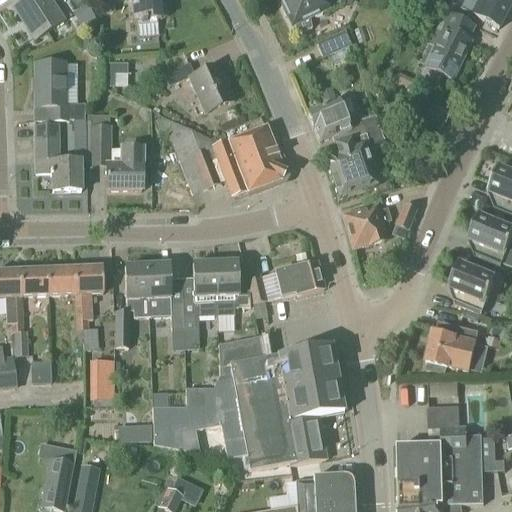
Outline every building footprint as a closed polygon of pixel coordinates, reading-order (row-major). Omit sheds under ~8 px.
[(35,43),(64,25),(48,0),(20,0),(11,6),(35,43)] [(130,0),(133,27),(160,25),(166,20),(164,8),(158,5),(157,0),(130,0)] [(349,11),(353,0),(278,0),(285,14),(284,18),(287,24),(291,25),(292,28),(312,19),(317,21),(323,18),(324,13),(329,11),(328,11),(339,6),(349,11)] [(498,32),(511,3),(511,0),(467,0),(461,12),(498,32)] [(424,69),(419,79),(422,81),(438,88),(442,80),(453,84),(472,43),(469,41),(474,30),(444,16),(436,33),(429,49),(433,51),(437,53),(429,71),(424,69)] [(327,61),(350,51),(343,35),(320,45),(327,61)] [(128,77),(128,67),(106,67),(106,90),(114,90),(114,77),(128,77)] [(193,79),(188,67),(163,79),(168,91),(188,82),(205,118),(234,105),(217,68),(193,79)] [(66,108),(66,68),(35,68),(35,113),(51,113),(51,126),(70,126),(84,125),(84,108),(66,108)] [(415,95),(417,92),(418,89),(412,86),(413,84),(397,77),(395,82),(392,87),(408,95),(409,92),(415,95)] [(380,90),(372,97),(380,107),(388,100),(380,90)] [(320,98),(325,110),(337,105),(332,94),(320,98)] [(351,134),(339,104),(337,105),(325,110),(307,117),(313,133),(315,132),(320,146),(351,134)] [(445,125),(451,113),(434,104),(428,116),(445,125)] [(109,130),(108,120),(89,120),(89,125),(85,125),(85,163),(88,163),(88,172),(106,172),(106,194),(142,194),(142,153),(121,153),(121,169),(110,169),(110,130),(109,130)] [(385,148),(376,120),(357,126),(361,140),(334,148),(338,161),(331,163),(327,170),(338,203),(377,190),(364,150),(369,148),(370,153),(385,148)] [(208,144),(161,122),(154,125),(160,140),(167,138),(191,200),(219,188),(219,186),(225,183),(232,201),(245,196),(246,198),(281,184),(284,176),(266,130),(226,146),(224,138),(213,142),(208,144)] [(59,165),(59,129),(35,130),(36,178),(52,178),(52,196),(81,195),(81,165),(59,165)] [(511,219),(511,178),(499,173),(489,198),(500,202),(495,213),(511,219)] [(407,236),(416,214),(402,209),(393,231),(407,236)] [(376,210),(344,220),(353,253),(386,244),(383,234),(381,228),(389,225),(391,225),(388,212),(378,215),(376,210)] [(501,272),(511,245),(511,232),(480,219),(469,246),(480,251),(475,261),(501,272)] [(184,335),(196,334),(196,319),(217,319),(217,301),(215,261),(201,262),(201,267),(193,267),(194,282),(182,282),(184,335)] [(229,261),(215,261),(217,301),(217,319),(233,318),(233,312),(249,312),(249,299),(239,300),(238,265),(229,266),(229,261)] [(149,322),(149,304),(147,264),(133,265),(133,270),(125,270),(127,316),(132,316),(132,323),(149,322)] [(184,335),(182,282),(170,283),(169,268),(161,269),(161,264),(147,264),(149,304),(149,322),(169,321),(170,335),(184,335)] [(300,300),(323,294),(316,266),(290,273),(290,274),(275,278),(281,302),(295,298),(296,301),(300,300)] [(481,320),(497,282),(460,267),(449,293),(460,298),(455,309),(481,320)] [(75,299),(73,299),(74,310),(86,310),(87,322),(87,325),(91,325),(90,298),(103,297),(102,271),(74,273),(75,299)] [(73,299),(75,299),(74,273),(47,274),(48,300),(73,299)] [(21,301),(48,300),(47,274),(20,275),(21,301)] [(20,275),(0,276),(0,302),(5,302),(6,328),(9,328),(9,313),(22,312),(21,301),(20,275)] [(251,309),(267,305),(261,281),(245,285),(251,309)] [(74,310),(74,322),(87,322),(86,310),(74,310)] [(9,313),(9,328),(17,328),(17,324),(22,324),(22,312),(9,313)] [(115,347),(115,352),(118,352),(129,352),(129,316),(116,316),(115,347)] [(87,322),(74,322),(75,335),(87,335),(87,325),(87,322)] [(17,328),(9,328),(10,338),(12,338),(13,361),(27,361),(26,335),(23,335),(22,324),(17,324),(17,328)] [(427,367),(425,374),(444,379),(446,372),(449,373),(469,377),(470,374),(481,377),(488,352),(475,349),(474,349),(476,337),(436,327),(434,337),(427,367)] [(260,341),(219,349),(220,370),(230,368),(250,475),(289,468),(290,471),(327,464),(319,421),(344,417),(332,349),(264,362),(260,341)] [(12,361),(0,362),(0,395),(17,394),(12,361)] [(114,405),(114,401),(114,393),(90,393),(90,405),(93,405),(114,405)] [(212,394),(184,394),(185,412),(197,412),(212,412),(212,403),(212,394)] [(151,413),(166,413),(166,398),(151,398),(151,413)] [(459,433),(458,411),(427,413),(427,434),(442,434),(442,452),(398,453),(399,511),(460,511),(461,509),(464,509),(483,508),(481,440),(468,441),(468,433),(459,433)] [(48,463),(39,511),(64,511),(72,467),(48,463)] [(94,498),(98,475),(80,472),(76,495),(94,498)] [(351,490),(345,485),(344,481),(314,482),(314,484),(297,485),(298,511),(355,511),(355,490),(351,490)] [(166,492),(157,511),(156,511),(177,511),(183,501),(182,500),(186,492),(172,485),(168,493),(166,492)]
